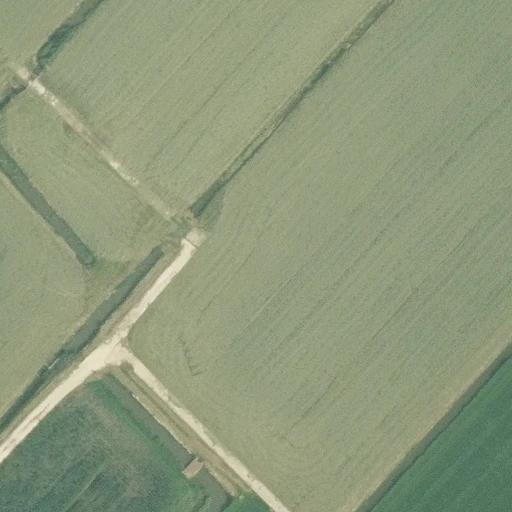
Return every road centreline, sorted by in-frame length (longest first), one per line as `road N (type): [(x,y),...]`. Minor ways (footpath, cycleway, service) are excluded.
road 1 (track): [(0,453),(64,382),(110,346),(197,241),(11,64)]
road 2 (track): [(110,346),(279,511)]
